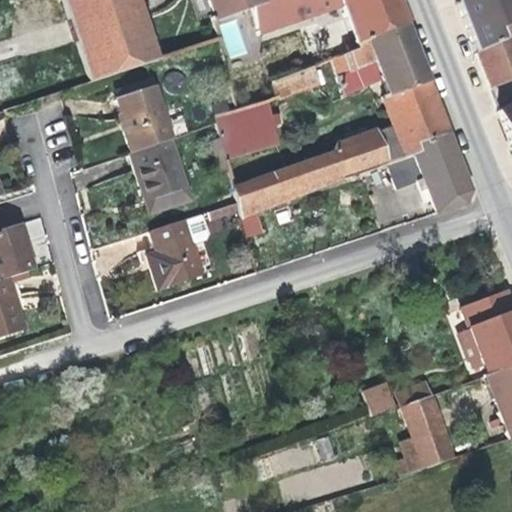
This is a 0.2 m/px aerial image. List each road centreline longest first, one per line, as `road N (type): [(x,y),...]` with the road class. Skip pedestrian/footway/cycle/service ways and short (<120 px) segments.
road 1 (residential): [(86,349),(503,210)]
road 2 (tertiary): [(421,0),(503,210)]
road 3 (residential): [(29,132),(86,349)]
